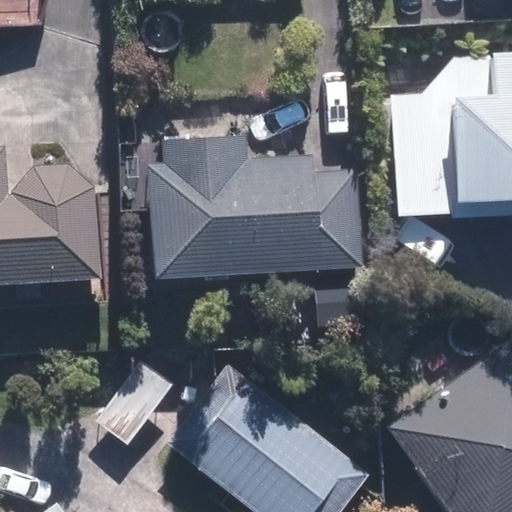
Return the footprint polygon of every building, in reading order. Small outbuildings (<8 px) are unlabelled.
[(379,99),(384,227),(511,222),(511,59),(444,62),(411,97),(379,99)] [(135,132),(141,285),(354,277),(350,174),(304,176),(304,156),(246,158),(244,128),(135,132)] [(0,316),(91,312),(84,190),(61,167),(0,170),(0,316)] [(511,511),(511,337),(376,429),(431,511),(511,511)] [(86,416),(121,445),(167,389),(132,360),(86,416)] [(219,366),(154,447),(234,511),(333,511),(360,480),(219,366)] [(80,511),(66,492),(37,511),(80,511)]
